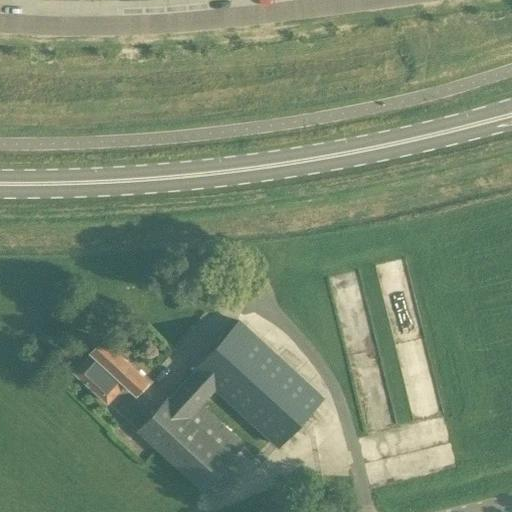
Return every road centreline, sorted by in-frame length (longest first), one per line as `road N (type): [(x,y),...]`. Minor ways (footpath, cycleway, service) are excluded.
road 1 (secondary): [(511,106),(221,164),(0,175)]
road 2 (secondary): [(0,192),(213,181),(511,123)]
road 3 (residential): [(0,25),(162,25),(391,0)]
